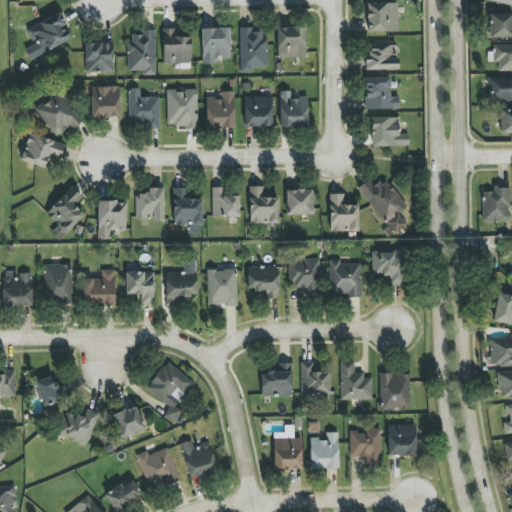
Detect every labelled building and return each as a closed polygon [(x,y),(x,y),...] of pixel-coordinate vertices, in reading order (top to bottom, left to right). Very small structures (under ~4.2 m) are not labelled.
[(398,31),(397,3),(366,4),(367,32),(398,31)] [(43,53),(70,39),(63,26),(67,24),(60,12),(26,30),(32,43),(36,41),(43,53)] [(490,38),(511,37),(511,13),(490,14),(490,38)] [(277,28),(277,58),(305,58),(305,27),(277,28)] [(203,64),(214,64),(214,58),(231,58),(230,28),(202,29),(203,64)] [(240,73),(252,73),(252,68),(267,67),(266,32),(253,32),(253,28),(239,28),(240,73)] [(176,29),(162,29),(163,64),(191,63),(190,37),(177,37),(176,29)] [(154,30),(141,31),(141,34),(128,35),(128,71),(143,71),(143,76),(155,75),(154,30)] [(396,42),(369,42),(369,56),(365,56),(365,70),(397,70),(396,42)] [(85,44),(86,73),(113,72),(113,43),(85,44)] [(511,71),(511,44),(493,45),(494,63),(498,63),(498,71),(511,71)] [(511,76),(488,78),(489,102),(511,101),(511,76)] [(365,110),(399,109),(399,97),(390,97),(390,78),(364,79),(365,110)] [(120,118),(119,86),(91,87),(92,118),(120,118)] [(159,128),(160,97),(140,97),(140,89),(129,88),(128,127),(159,128)] [(167,89),(167,126),(197,127),(198,90),(167,89)] [(34,109),(56,137),(70,125),(73,129),(83,121),(58,90),(34,109)] [(279,92),(280,127),(308,126),(307,97),(291,98),(291,91),(279,92)] [(206,99),(206,128),(234,128),(233,92),(221,92),(222,98),(206,99)] [(272,127),(272,96),(244,97),(245,127),(272,127)] [(511,109),(500,109),(500,133),(511,133),(511,109)] [(398,117),(371,118),(372,147),(408,146),(408,134),(399,134),(398,117)] [(60,159),(64,144),(30,133),(21,161),(45,168),(49,156),(60,159)] [(387,229),(384,231),(388,237),(407,225),(399,213),(406,208),(387,178),(373,186),(369,180),(359,186),(387,229)] [(278,224),(278,198),(265,198),(265,186),(249,186),(250,224),(278,224)] [(58,226),(51,233),(58,240),(84,216),(74,205),(82,197),(72,187),(45,213),(58,226)] [(239,196),(223,196),(224,188),(212,187),(212,217),(239,217),(239,196)] [(164,220),(163,188),(148,188),(148,194),(136,194),(136,220),(164,220)] [(201,199),(187,199),(187,188),(173,188),(174,225),(188,225),(188,235),(202,234),(201,199)] [(509,188),(492,188),(492,192),(482,192),(483,222),(510,221),(509,188)] [(286,190),(286,215),(313,214),(312,189),(286,190)] [(345,194),(329,194),(330,232),(359,231),(358,205),(345,205),(345,194)] [(126,202),(98,202),(98,239),(109,239),(109,231),(126,231),(126,202)] [(371,252),(372,275),(390,275),(390,285),(402,285),(402,252),(371,252)] [(319,259),(303,258),(303,263),(289,263),(288,288),(302,288),(302,296),(318,297),(319,259)] [(166,306),(179,305),(179,300),(190,299),(190,294),(196,294),(195,261),(183,261),(183,273),(165,273),(166,306)] [(361,263),(330,262),(329,296),(360,296),(361,263)] [(71,303),(72,265),(45,265),(44,303),(71,303)] [(247,267),(248,291),(266,290),(267,299),(279,298),(278,266),(247,267)] [(83,279),(83,305),(115,304),(114,269),(102,270),(102,278),(83,279)] [(207,270),(207,306),(237,305),(236,269),(207,270)] [(32,306),(31,273),(16,273),(16,271),(3,271),(3,307),(32,306)] [(126,273),(126,295),(141,294),(141,304),(154,304),(154,272),(126,273)] [(511,296),(498,294),(494,322),(511,324),(511,296)] [(511,338),(490,339),(491,357),(486,357),(487,367),(511,365),(511,338)] [(146,387),(170,408),(164,414),(174,423),(183,412),(175,406),(194,384),(168,362),(146,387)] [(340,400),(371,399),(371,379),(364,379),(364,373),(354,374),(354,362),(340,362),(340,400)] [(261,373),(261,396),(293,396),(292,363),(278,364),(278,372),(261,373)] [(329,396),(329,373),(314,373),(314,363),(301,363),(300,396),(329,396)] [(0,375),(0,397),(16,397),(15,370),(5,371),(5,375),(0,375)] [(511,371),(498,372),(499,399),(511,398),(511,371)] [(409,374),(380,374),(381,410),(410,410),(409,374)] [(52,385),(50,378),(36,381),(41,405),(68,399),(64,383),(52,385)] [(504,434),(511,433),(511,404),(506,405),(508,422),(503,423),(504,434)] [(113,414),(120,438),(145,430),(137,406),(113,414)] [(99,414),(87,409),(83,418),(67,412),(58,435),(87,445),(99,414)] [(274,469),(302,469),(301,438),(294,438),(294,425),(284,425),(284,433),(273,433),(274,469)] [(387,425),(388,456),(416,455),(415,425),(387,425)] [(350,457),(367,457),(367,466),(381,466),(380,429),(365,429),(365,432),(349,432),(350,457)] [(338,433),(326,432),(325,439),(310,439),(309,468),(338,469),(338,433)] [(209,443),(193,447),(191,441),(180,444),(189,479),(217,472),(209,443)] [(511,441),(503,443),(506,461),(511,459),(511,441)] [(150,490),(179,479),(168,448),(148,455),(146,451),(136,455),(150,490)] [(122,487),(121,485),(105,493),(113,511),(114,511),(142,499),(133,481),(122,487)] [(0,487),(0,511),(13,511),(13,508),(16,508),(16,487),(0,487)] [(100,511),(90,496),(64,511),(100,511)]
